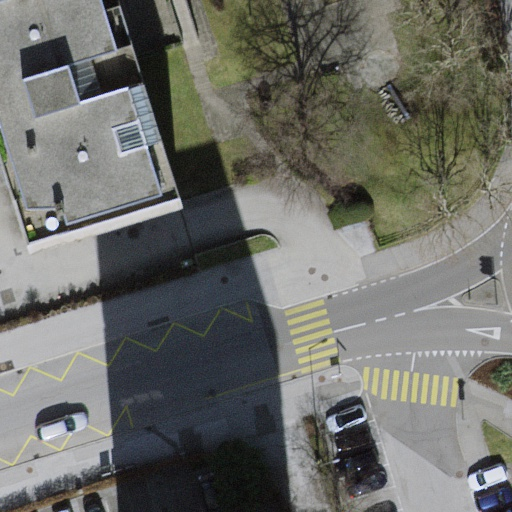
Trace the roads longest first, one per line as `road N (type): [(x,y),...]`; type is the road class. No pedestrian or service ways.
road 1 (residential): [(0,429),(329,337)]
road 2 (residential): [(511,238),(329,337)]
road 3 (residential): [(329,337),(439,326),(511,329)]
